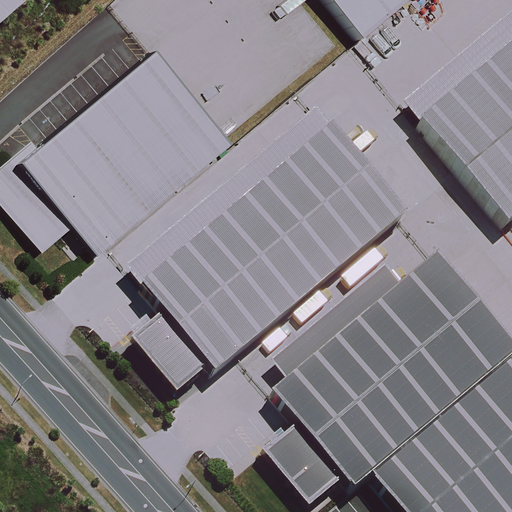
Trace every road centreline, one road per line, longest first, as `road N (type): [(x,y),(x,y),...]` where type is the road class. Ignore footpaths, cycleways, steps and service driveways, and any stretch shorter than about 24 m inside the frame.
road 1 (unknown): [(112,454),(420,185)]
road 2 (unknown): [(441,0),(352,81),(364,120),(420,185)]
road 3 (secondary): [(0,331),(164,511)]
road 4 (unknown): [(0,113),(132,0)]
road 5 (unknown): [(420,185),(511,291)]
